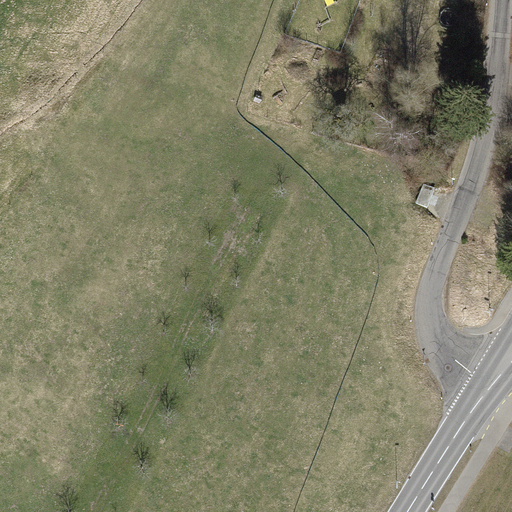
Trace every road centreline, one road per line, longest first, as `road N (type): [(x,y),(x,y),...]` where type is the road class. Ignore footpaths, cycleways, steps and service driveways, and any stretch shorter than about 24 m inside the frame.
road 1 (tertiary): [(490,387),(434,339),(428,311),(481,154),(505,0)]
road 2 (secondary): [(409,511),(490,387)]
